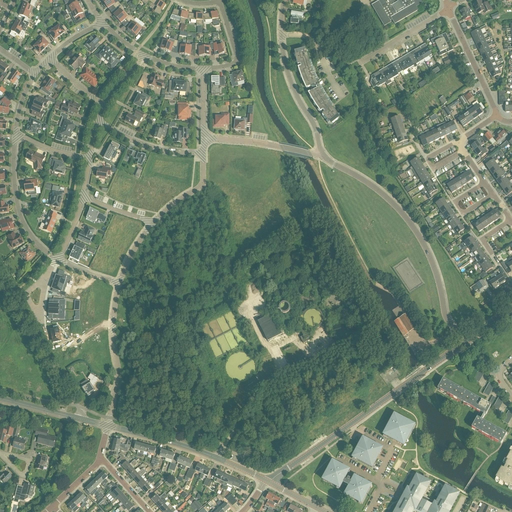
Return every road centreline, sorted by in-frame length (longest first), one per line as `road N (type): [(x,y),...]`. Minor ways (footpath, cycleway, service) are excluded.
road 1 (residential): [(464,343),(445,316),(432,261),(411,224),(385,195),(323,156)]
road 2 (tertiary): [(267,481),(464,343)]
road 3 (secondary): [(267,481),(194,449),(107,425)]
road 4 (residential): [(80,418),(0,281)]
road 5 (residential): [(107,425),(119,382),(112,332),(119,284)]
road 6 (residential): [(59,260),(21,216),(17,135)]
road 7 (residential): [(205,69),(237,64),(221,7),(175,0)]
road 8 (residential): [(323,156),(291,83),(281,35)]
road 9 (residential): [(323,156),(204,135)]
